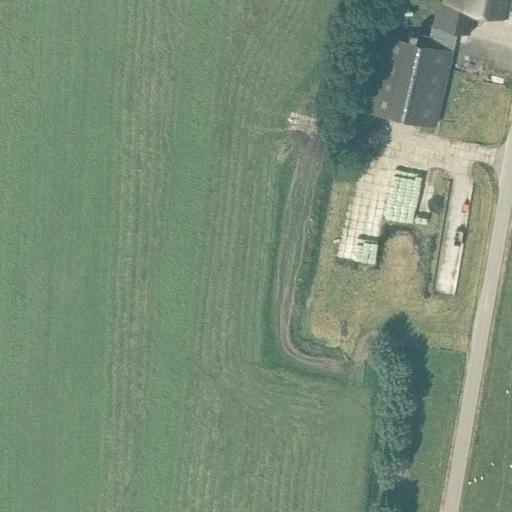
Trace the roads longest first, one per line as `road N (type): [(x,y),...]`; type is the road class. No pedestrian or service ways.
road 1 (track): [(395,511),(410,386),(405,359),(376,341),(347,368),(301,358),(282,338),(316,126),(369,129),(511,161)]
road 2 (unclassified): [(511,160),(449,511)]
